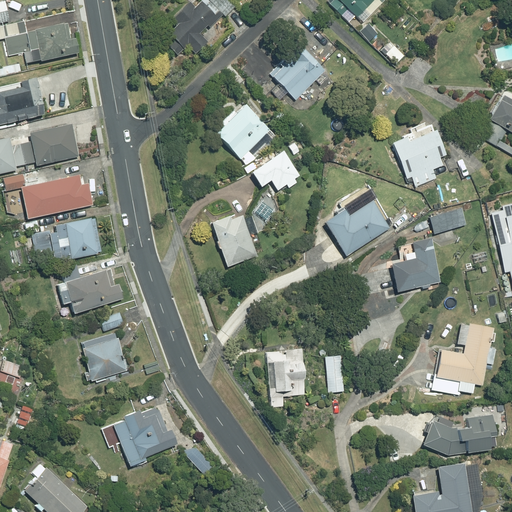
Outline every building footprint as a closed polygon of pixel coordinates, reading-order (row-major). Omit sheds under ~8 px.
[(167,31),(173,37),(167,44),(175,53),(186,43),(193,51),(206,40),(198,32),(207,22),(209,25),(222,14),(223,15),(234,5),(229,0),(197,0),(192,5),(187,0),(185,0),(168,17),(174,23),(167,31)] [(338,0),(354,15),(363,6),(370,13),(382,0),(338,0)] [(405,16),(392,4),(384,12),(397,24),(405,16)] [(23,19),(0,24),(0,38),(3,37),(7,55),(22,52),(24,61),(39,58),(39,59),(76,51),(72,36),(69,37),(67,31),(63,32),(60,21),(25,30),(23,19)] [(363,35),(370,42),(378,34),(371,27),(363,35)] [(390,41),(380,52),(394,67),(405,56),(390,41)] [(294,98),(324,69),(298,42),(277,61),(278,63),(268,72),(294,98)] [(18,62),(0,66),(0,75),(20,70),(18,62)] [(34,76),(0,84),(0,122),(41,113),(41,110),(45,109),(42,98),(39,98),(34,76)] [(511,96),(511,98),(501,93),(478,136),(511,153),(511,96)] [(243,102),(214,131),(239,158),(268,128),(243,102)] [(279,110),(271,118),(275,122),(278,119),(281,122),(286,117),(279,110)] [(27,131),(29,140),(20,142),(24,163),(33,161),(34,164),(76,155),(69,122),(27,131)] [(411,130),(412,132),(390,140),(405,177),(410,175),(415,186),(435,177),(431,168),(442,164),(438,156),(445,153),(434,128),(433,129),(430,123),(411,130)] [(24,163),(19,142),(10,144),(8,135),(0,136),(0,171),(15,169),(14,165),(24,163)] [(280,150),(259,164),(268,177),(289,163),(280,150)] [(21,173),(1,177),(4,190),(18,187),(24,217),(91,203),(86,181),(78,183),(76,173),(23,184),(21,173)] [(348,213),(343,206),(322,219),(344,254),(388,226),(370,198),(348,213)] [(460,207),(428,216),(433,233),(465,223),(460,207)] [(227,214),(208,220),(225,265),(255,254),(241,213),(228,217),(227,214)] [(69,258),(95,252),(88,217),(52,225),(54,231),(47,233),(52,252),(58,251),(60,259),(69,257),(69,258)] [(409,240),(413,256),(389,262),(395,290),(421,284),(421,287),(429,286),(428,283),(439,280),(429,236),(409,240)] [(484,250),(472,254),(474,263),(487,260),(484,250)] [(102,268),(61,280),(71,311),(120,297),(116,282),(107,285),(102,268)] [(496,313),(498,322),(508,320),(506,311),(496,313)] [(118,312),(99,318),(102,330),(122,323),(118,312)] [(494,348),(488,346),(492,326),(467,322),(461,352),(438,348),(433,376),(458,380),(457,390),(471,392),(473,383),(481,384),(485,362),(492,363),(494,348)] [(79,347),(86,371),(82,372),(84,380),(88,378),(89,380),(125,369),(115,336),(79,347)] [(264,351),(269,406),(281,405),(280,396),(302,394),(300,347),(284,348),(284,350),(264,351)] [(378,347),(373,358),(384,363),(389,352),(378,347)] [(323,355),(327,391),(343,390),(339,354),(323,355)] [(1,359),(0,362),(0,385),(8,388),(6,394),(16,398),(25,367),(1,359)] [(87,386),(69,391),(72,400),(90,394),(87,386)] [(120,415),(121,418),(110,423),(127,465),(143,459),(142,456),(174,443),(168,428),(160,431),(153,412),(141,417),(137,408),(120,415)] [(491,413),(465,416),(467,425),(450,427),(430,420),(420,443),(446,454),(488,448),(486,436),(494,435),(491,413)] [(0,477),(7,459),(5,458),(10,443),(0,439),(0,477)] [(210,463),(194,447),(177,451),(198,474),(210,463)] [(471,511),(463,462),(436,465),(440,493),(437,493),(436,489),(410,494),(412,511),(471,511)] [(43,467),(21,489),(45,511),(77,511),(84,505),(43,467)] [(100,474),(94,478),(100,485),(105,481),(100,474)]
